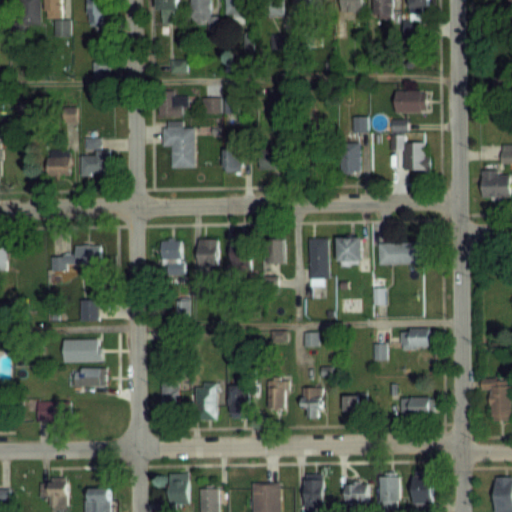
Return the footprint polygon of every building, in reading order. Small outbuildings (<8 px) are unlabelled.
[(40,0),(18,0),(18,23),(40,23),(40,0)] [(45,0),(46,18),(55,18),(55,35),(70,35),(70,19),(64,19),(63,0),(45,0)] [(87,0),(88,23),(106,23),(106,0),(87,0)] [(178,21),(177,0),(158,0),(158,21),(178,21)] [(191,0),(191,23),(210,23),(210,0),(191,0)] [(226,0),(226,16),(246,16),(246,0),(226,0)] [(260,0),(261,15),(283,15),(282,0),(260,0)] [(302,0),(303,11),(327,11),(326,0),(302,0)] [(363,0),(342,0),(342,11),(363,11),(363,0)] [(393,0),(373,0),(374,17),(393,17),(393,0)] [(410,0),(410,19),(420,19),(420,7),(429,7),(429,0),(410,0)] [(427,111),(427,90),(396,90),(396,111),(427,111)] [(159,93),(159,114),(187,114),(187,93),(159,93)] [(220,96),(204,96),(204,111),(220,111),(220,96)] [(76,109),(67,110),(68,121),(77,120),(76,109)] [(353,130),(368,130),(368,115),(353,115),(353,130)] [(173,166),(195,166),(195,126),(182,126),(182,121),(164,121),(164,145),(173,145),(173,166)] [(81,175),(111,174),(110,150),(100,151),(99,138),(86,138),(87,152),(80,152),(81,175)] [(405,169),(429,169),(429,141),(405,141),(405,169)] [(360,142),(342,142),(342,171),(361,171),(360,142)] [(501,165),(511,164),(511,144),(501,144),(501,165)] [(260,147),(260,168),(289,168),(289,147),(260,147)] [(224,171),(242,171),(242,148),(224,148),(224,171)] [(48,178),(71,178),(71,153),(48,153),(48,178)] [(511,197),(511,173),(483,173),(483,197),(511,197)] [(366,235),(339,235),(339,264),(357,264),(357,270),(367,270),(366,235)] [(232,236),(232,261),(253,261),(253,236),(232,236)] [(328,236),(309,236),(309,287),(328,287),(328,236)] [(268,237),(268,262),(285,262),(285,237),(268,237)] [(198,263),(218,263),(218,238),(198,238),(198,263)] [(163,240),(163,270),(183,270),(183,240),(163,240)] [(425,242),(379,242),(379,262),(425,262),(425,242)] [(8,246),(0,245),(0,270),(8,270),(8,246)] [(102,245),(75,245),(75,255),(52,255),(52,268),(102,268),(102,245)] [(360,296),(338,296),(338,311),(360,311),(360,296)] [(100,320),(100,299),(80,299),(80,320),(100,320)] [(430,347),(430,327),(402,327),(402,347),(430,347)] [(64,360),(102,360),(102,338),(64,338),(64,360)] [(76,384),(108,384),(108,367),(76,367),(76,384)] [(179,408),(179,378),(162,378),(162,408),(179,408)] [(196,382),(196,419),(219,419),(219,382),(196,382)] [(270,383),(270,407),(286,407),(286,383),(270,383)] [(511,383),(482,383),(482,391),(491,391),(491,420),(511,420),(511,383)] [(229,385),(229,416),(249,416),(249,385),(229,385)] [(322,386),(303,386),(303,416),(322,416),(322,386)] [(366,392),(344,392),(344,411),(366,411),(366,392)] [(401,396),(401,416),(434,416),(434,396),(401,396)] [(37,399),(37,419),(69,419),(69,399),(37,399)] [(190,473),(170,473),(170,503),(190,503),(190,473)] [(306,506),(325,506),(325,473),(306,473),(306,506)] [(401,505),(401,474),(380,474),(380,505),(401,505)] [(433,475),(413,475),(413,503),(434,503),(433,475)] [(495,511),(501,511),(511,511),(511,476),(495,476),(495,511)] [(69,506),(69,480),(41,480),(41,496),(50,496),(50,506),(69,506)] [(281,511),(281,482),(253,482),(253,511),(281,511)] [(369,504),(369,483),(344,483),(344,504),(369,504)] [(201,511),(219,511),(219,486),(201,486),(201,511)] [(11,488),(0,487),(0,507),(11,508),(11,488)] [(86,511),(111,511),(111,487),(86,487),(86,511)]
